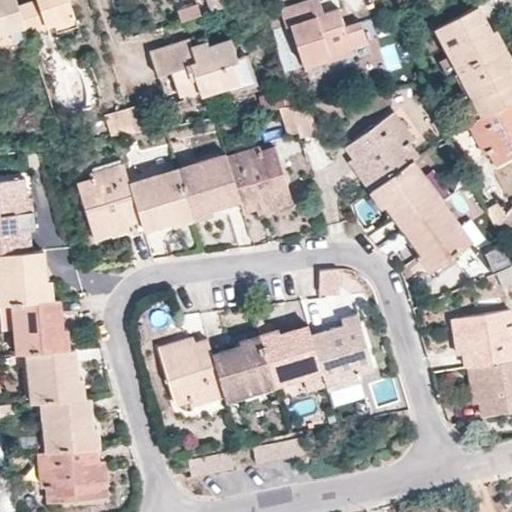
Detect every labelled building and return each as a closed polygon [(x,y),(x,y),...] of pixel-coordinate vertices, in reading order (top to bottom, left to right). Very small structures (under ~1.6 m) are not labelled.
[(13,42),(30,37),(28,32),(18,3),(17,0),(0,0),(0,34),(10,31),(13,42)] [(28,0),(18,3),(28,32),(55,23),(57,30),(78,24),(69,0),(28,0)] [(205,0),(205,8),(224,9),(223,0),(205,0)] [(317,14),(311,0),(308,0),(281,9),(286,26),(291,25),(304,63),(351,47),(368,41),(360,21),(346,25),(339,8),(324,12),(317,14)] [(320,0),(311,0),(317,14),(324,12),(320,0)] [(435,27),(458,71),(506,44),(496,27),(493,29),(485,32),(479,21),(486,17),(479,4),(435,27)] [(493,29),(486,17),(479,21),(485,32),(493,29)] [(158,74),(171,70),(178,68),(181,75),(173,78),(179,95),(197,89),(199,94),(223,87),(225,92),(258,82),(249,56),(239,59),(231,38),(209,44),(208,39),(192,45),(189,37),(150,51),(158,74)] [(511,55),(506,44),(458,71),(466,86),(481,115),(511,98),(511,81),(506,68),(511,65),(511,55)] [(351,47),(304,63),(305,69),(353,52),(351,47)] [(178,68),(171,70),(173,78),(181,75),(178,68)] [(481,115),(466,86),(457,91),(472,120),(481,115)] [(511,98),(481,115),(472,120),(488,150),(495,164),(511,154),(511,98)] [(299,130),(301,136),(318,130),(309,101),(290,104),(299,130)] [(134,131),(150,128),(140,102),(126,106),(134,131)] [(283,105),(277,107),(286,134),(299,130),(290,104),(283,105)] [(389,114),(409,142),(416,137),(395,110),(389,114)] [(359,176),(369,191),(410,161),(415,158),(420,155),(409,142),(389,114),(345,145),(353,155),(365,172),(359,176)] [(472,120),(466,124),(482,153),(488,150),(472,120)] [(49,135),(52,145),(65,143),(61,132),(49,135)] [(257,143),(225,153),(227,160),(259,150),(257,143)] [(240,201),(243,211),(257,206),(275,200),(277,208),(292,203),(273,145),(259,150),(227,160),(240,201)] [(180,172),(194,219),(212,212),(211,209),(209,202),(221,198),(224,205),(240,201),(227,160),(225,153),(224,150),(195,159),(197,167),(180,172)] [(346,159),(359,176),(365,172),(353,155),(346,159)] [(415,158),(410,161),(422,178),(427,174),(415,158)] [(178,164),(180,172),(197,167),(195,159),(178,164)] [(88,178),(124,167),(122,161),(87,172),(88,178)] [(410,161),(369,191),(381,207),(385,204),(390,200),(398,212),(392,215),(403,229),(445,199),(427,174),(422,178),(410,161)] [(161,178),(180,172),(178,164),(159,171),(161,178)] [(128,223),(140,220),(128,180),(124,167),(88,178),(77,182),(95,240),(110,235),(107,229),(128,223)] [(140,220),(143,230),(160,224),(158,217),(169,214),(172,221),(173,225),(194,219),(180,172),(161,178),(159,171),(128,180),(140,220)] [(49,226),(47,208),(42,208),(41,194),(39,174),(0,177),(0,252),(8,252),(46,248),(44,227),(49,226)] [(209,202),(211,209),(224,205),(221,198),(209,202)] [(445,199),(403,229),(419,252),(416,254),(428,270),(473,239),(475,241),(483,235),(471,219),(462,223),(445,199)] [(275,200),(257,206),(259,213),(277,208),(275,200)] [(390,200),(385,204),(392,215),(398,212),(390,200)] [(495,224),(505,213),(498,201),(485,208),(495,224)] [(158,217),(160,224),(172,221),(169,214),(158,217)] [(130,229),(128,223),(107,229),(110,235),(130,229)] [(505,246),(485,251),(490,269),(509,264),(505,246)] [(55,279),(54,265),(60,264),(59,247),(46,248),(8,252),(10,283),(16,283),(18,301),(55,298),(62,298),(67,297),(66,278),(61,278),(55,279)] [(341,269),(318,269),(318,294),(341,294),(341,269)] [(63,314),(62,298),(55,298),(18,301),(11,302),(14,333),(21,332),(23,351),(25,351),(71,348),(69,328),(65,328),(58,328),(57,314),(63,314)] [(461,353),(463,366),(464,366),(511,357),(511,319),(510,308),(449,317),(452,334),(458,334),(461,353)] [(323,327),(310,331),(321,370),(325,384),(359,373),(374,368),(356,311),(341,315),(343,321),(323,327)] [(65,328),(63,314),(57,314),(58,328),(65,328)] [(321,321),(323,327),(343,321),(341,315),(321,321)] [(276,326),(259,331),(273,378),(291,373),(293,379),(321,370),(310,331),(308,321),(291,326),(293,333),(279,337),(278,330),(276,326)] [(291,326),(278,330),(279,337),(293,333),(291,326)] [(14,333),(16,351),(23,351),(21,332),(14,333)] [(454,353),(461,353),(458,334),(452,334),(454,353)] [(174,347),(193,341),(191,335),(172,341),(174,347)] [(172,341),(157,346),(174,403),(189,398),(221,388),(222,388),(211,351),(207,336),(193,341),(174,347),(172,341)] [(240,341),(227,346),(229,351),(242,348),(240,341)] [(80,362),(78,347),(71,348),(25,351),(29,383),(35,383),(38,401),(41,401),(88,396),(85,376),(81,376),(74,377),(73,363),(80,362)] [(511,357),(464,366),(467,382),(476,381),(479,401),(480,414),(511,408),(511,357)] [(81,376),(80,362),(73,363),(74,377),(81,376)] [(273,378),(275,384),(293,379),(291,373),(273,378)] [(325,384),(327,389),(360,379),(359,373),(325,384)] [(257,390),(275,384),(273,378),(255,384),(257,390)] [(476,381),(467,382),(471,402),(479,401),(476,381)] [(29,383),(31,401),(38,401),(35,383),(29,383)] [(221,388),(189,398),(190,404),(223,394),(221,388)] [(99,445),(101,445),(99,426),(95,425),(88,426),(87,412),(94,411),(93,396),(88,396),(41,401),(44,433),(50,432),(51,450),(99,445)] [(0,404),(0,412),(1,415),(1,418),(15,416),(13,403),(0,404)] [(88,426),(95,425),(94,411),(87,412),(88,426)] [(300,434),(271,440),(275,458),(304,452),(300,434)] [(271,440),(252,444),(256,462),(275,458),(271,440)] [(100,459),(99,445),(51,450),(46,451),(44,451),(47,486),(49,501),(109,493),(108,481),(103,481),(100,459)] [(229,450),(212,453),(216,470),(232,467),(229,450)] [(44,451),(36,452),(41,486),(47,486),(44,451)] [(212,453),(188,458),(191,475),(216,470),(212,453)] [(21,454),(10,455),(13,466),(23,465),(21,454)] [(106,459),(100,459),(103,481),(108,481),(106,459)]
